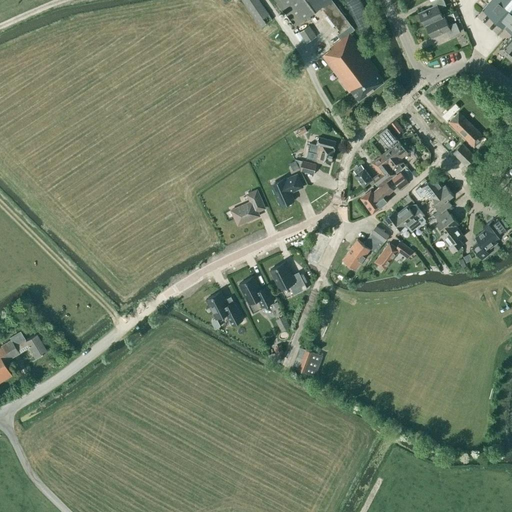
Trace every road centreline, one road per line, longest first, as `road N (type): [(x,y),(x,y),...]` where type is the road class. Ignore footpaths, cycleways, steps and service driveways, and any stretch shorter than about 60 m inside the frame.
road 1 (tertiary): [(0,413),(169,294),(322,218),(337,203)]
road 2 (residential): [(337,203),(342,229),(287,360)]
road 3 (tertiary): [(337,203),(354,143),(400,104)]
